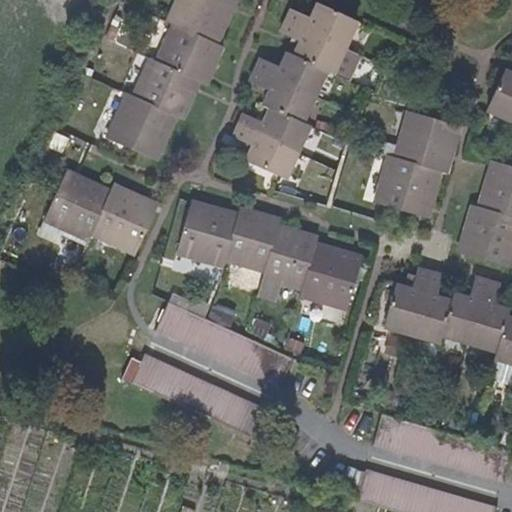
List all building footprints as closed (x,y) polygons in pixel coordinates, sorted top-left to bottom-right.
[(230,17),(236,6),(222,0),(185,0),(172,30),(178,33),(161,71),(155,69),(139,105),(134,103),(113,148),(157,167),(161,157),(166,159),(183,125),(188,127),(199,102),(192,99),(198,87),(204,90),(210,78),(216,80),(227,55),(221,52),(236,20),(230,17)] [(241,8),(236,6),(230,17),(236,20),(241,8)] [(366,29),(326,14),(322,23),(302,15),(291,38),(310,47),(304,61),(298,58),(290,73),(271,64),(260,87),(280,96),(273,111),(280,114),(272,129),(253,121),(242,144),(262,153),(255,167),(294,185),(318,132),(312,129),(336,76),(343,79),(366,29)] [(210,93),(216,80),(210,78),(204,90),(210,93)] [(511,80),(508,79),(496,110),(511,116),(511,80)] [(199,102),(204,90),(198,87),(192,99),(199,102)] [(462,138),(465,126),(418,113),(405,160),(398,159),(386,206),(432,218),(437,206),(442,208),(452,172),(458,173),(467,139),(462,138)] [(471,128),(465,126),(462,138),(467,139),(471,128)] [(161,157),(157,167),(162,169),(166,159),(161,157)] [(504,178),(507,165),(501,164),(497,175),(504,178)] [(511,166),(507,165),(504,178),(497,175),(487,211),(481,209),(470,245),(477,246),(474,258),(511,268),(511,166)] [(83,189),(86,184),(75,178),(73,184),(83,189)] [(118,199),(86,184),(83,189),(73,184),(53,227),(96,247),(99,242),(144,262),(162,220),(152,215),(154,208),(121,193),(118,199)] [(437,206),(432,218),(439,220),(442,208),(437,206)] [(166,214),(154,208),(152,215),(162,220),(166,214)] [(211,219),(214,213),(202,209),(200,216),(211,219)] [(248,222),(214,213),(211,219),(200,216),(188,252),(186,260),(233,273),(234,267),(276,278),(275,285),(315,295),(313,301),(359,313),(371,268),(360,266),(361,260),(328,250),(329,244),(300,236),(299,242),(288,239),(289,233),(277,229),(279,224),(250,216),(248,222)] [(291,227),(279,224),(277,229),(289,233),(291,227)] [(300,236),(289,233),(288,239),(299,242),(300,236)] [(467,257),(474,258),(477,246),(470,245),(467,257)] [(373,263),(361,260),(360,266),(371,268),(373,263)] [(511,312),(507,311),(511,290),(489,283),(483,303),(466,299),(464,305),(448,301),(453,281),(430,273),(423,294),(407,290),(396,329),(452,346),(455,339),(510,355),(508,362),(511,363),(511,312)] [(179,309),(166,339),(292,393),(305,364),(179,309)] [(157,361),(143,391),(268,446),(281,416),(157,361)] [(511,453),(394,419),(385,451),(511,487),(511,453)] [(368,475),(360,505),(386,511),(506,511),(378,476),(378,478),(368,475)]
